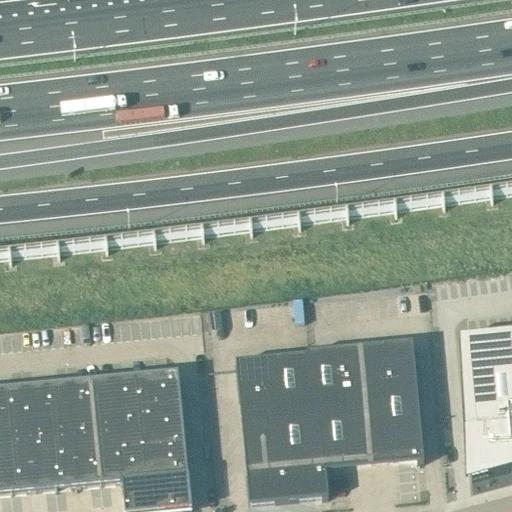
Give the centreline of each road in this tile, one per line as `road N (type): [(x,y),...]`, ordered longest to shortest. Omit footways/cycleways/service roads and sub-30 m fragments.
road 1 (motorway): [(0,162),(307,112),(511,60)]
road 2 (motorway): [(0,214),(511,148)]
road 3 (motorway): [(0,109),(511,43)]
road 4 (motorway): [(283,0),(0,32)]
